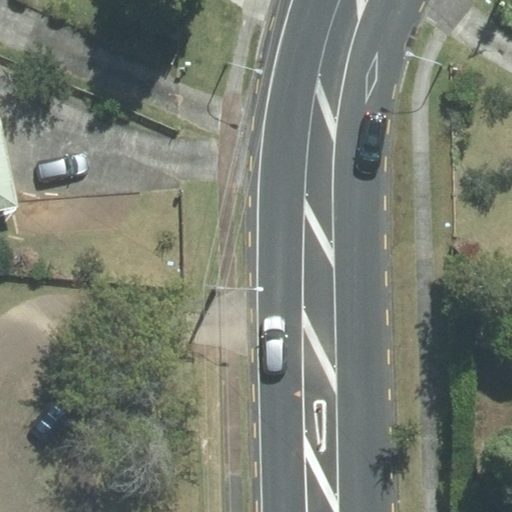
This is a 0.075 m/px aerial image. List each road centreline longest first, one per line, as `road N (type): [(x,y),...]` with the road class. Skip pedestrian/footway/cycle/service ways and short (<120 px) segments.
road 1 (secondary): [(358,0),(328,85),(323,154),(322,511)]
road 2 (unknown): [(230,118),(0,21)]
